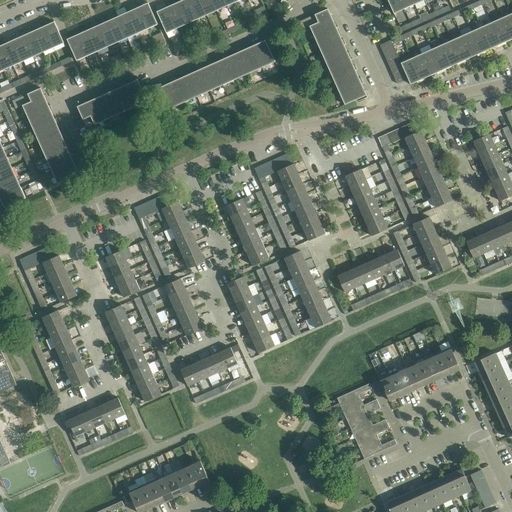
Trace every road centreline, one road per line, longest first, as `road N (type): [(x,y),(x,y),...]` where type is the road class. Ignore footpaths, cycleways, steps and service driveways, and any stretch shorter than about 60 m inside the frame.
road 1 (residential): [(88,172),(58,102),(136,70),(178,68),(282,23),(305,0)]
road 2 (residential): [(170,360),(231,334),(205,282),(230,273),(199,199)]
road 3 (residential): [(65,397),(108,379),(90,312),(104,307),(68,218)]
road 4 (residential): [(420,453),(402,417),(460,388),(478,428)]
road 5 (unclassified): [(68,218),(184,165)]
road 6 (unclassified): [(306,129),(184,165)]
road 7 (residential): [(337,0),(390,110)]
